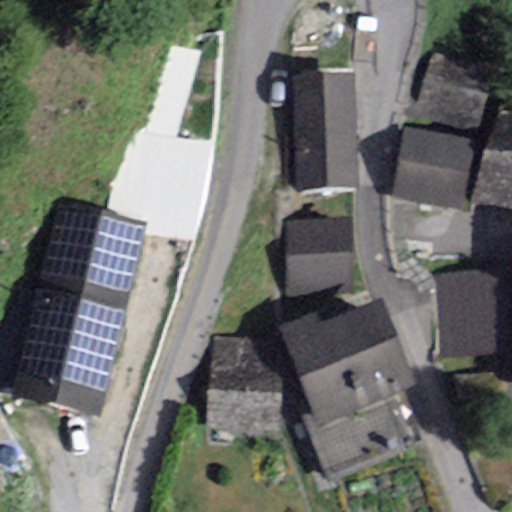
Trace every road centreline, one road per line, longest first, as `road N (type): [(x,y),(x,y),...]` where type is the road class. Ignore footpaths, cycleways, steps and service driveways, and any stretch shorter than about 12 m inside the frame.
road 1 (residential): [(128,511),(241,176),(268,0)]
road 2 (residential): [(372,0),(366,202),(382,281),(472,511)]
